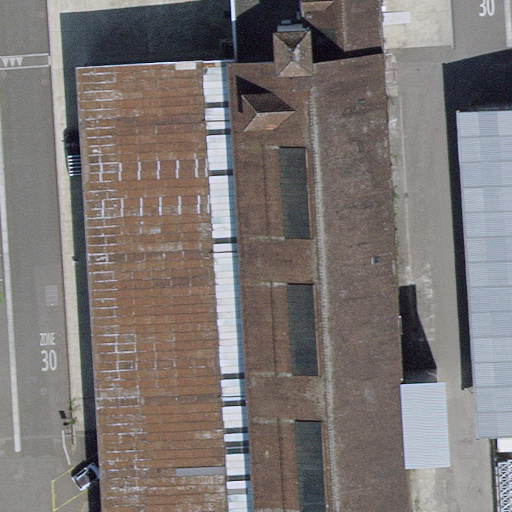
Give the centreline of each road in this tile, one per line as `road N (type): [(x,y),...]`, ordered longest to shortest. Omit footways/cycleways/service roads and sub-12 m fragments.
road 1 (residential): [(21,0),(43,392)]
road 2 (residential): [(43,392),(46,511)]
